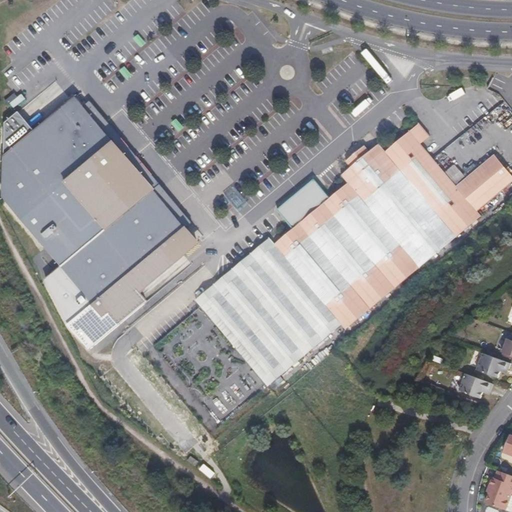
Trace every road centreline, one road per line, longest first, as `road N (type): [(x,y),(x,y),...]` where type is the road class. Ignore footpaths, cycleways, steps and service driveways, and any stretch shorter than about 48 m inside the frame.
road 1 (motorway): [(117,511),(0,347)]
road 2 (primary): [(341,0),(439,26),(511,32)]
road 3 (motorway): [(92,511),(0,413)]
road 4 (residential): [(511,402),(466,475),(461,511)]
